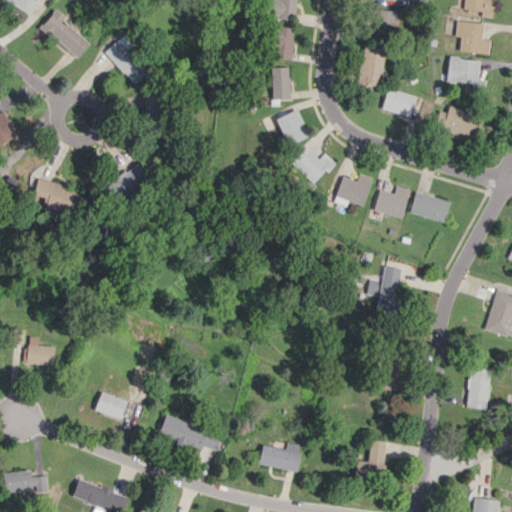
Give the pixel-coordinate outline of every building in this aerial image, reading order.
[(267,0),(265,16),(292,20),(295,0),(267,0)] [(396,10),(372,9),(371,35),(395,36),(396,10)] [(453,36),(460,36),(458,50),(487,54),(489,40),(480,38),(483,23),(456,19),(453,36)] [(88,44),(64,21),(51,35),(74,58),(88,44)] [(292,26),(270,26),(269,58),(291,58),(292,26)] [(134,83),(147,69),(127,50),(132,44),(126,39),(127,38),(121,32),(102,53),(134,83)] [(378,91),(383,48),(361,45),(356,89),(378,91)] [(478,59),(447,56),(445,81),(484,85),(484,79),(477,79),(478,59)] [(270,99),(288,98),(287,66),(269,67),(270,99)] [(410,115),(414,94),(385,89),(381,109),(410,115)] [(157,94),(142,93),(141,123),(156,124),(157,94)] [(446,111),(437,110),(433,129),(472,136),(476,111),(447,106),(446,111)] [(307,135),(294,109),(274,118),(287,145),(307,135)] [(290,162),(312,182),(324,169),(327,171),(334,163),(323,152),(317,158),(304,146),(290,162)] [(102,184),(112,202),(148,181),(137,163),(102,184)] [(371,177),(358,173),(355,180),(340,175),(332,201),(345,205),(347,201),(362,205),(371,177)] [(30,194),(45,198),(42,206),(66,213),(73,187),(35,177),(30,194)] [(408,188),(395,185),(393,192),(377,188),(372,210),(401,217),(408,188)] [(444,222),(450,201),(415,190),(408,211),(444,222)] [(374,311),(392,315),(402,268),(385,264),(374,311)] [(378,295),(379,280),(368,279),(367,294),(378,295)] [(52,345),(35,345),(36,336),(23,335),(22,363),(51,364),(52,345)] [(465,407),(485,408),(487,368),(467,367),(465,407)] [(93,411),(119,417),(124,398),(97,392),(93,411)] [(156,433),(214,452),(219,434),(162,415),(156,433)] [(387,441),(367,439),(365,461),(348,459),(347,476),(372,478),(373,469),(384,470),(387,441)] [(256,463),(294,471),(299,444),(284,441),(282,448),(260,444),(256,463)] [(3,471),(4,492),(45,490),(45,475),(31,476),(30,470),(3,471)] [(121,511),(127,495),(76,478),(70,497),(116,511),(121,511)] [(471,511),(497,511),(499,500),(473,497),(471,511)]
